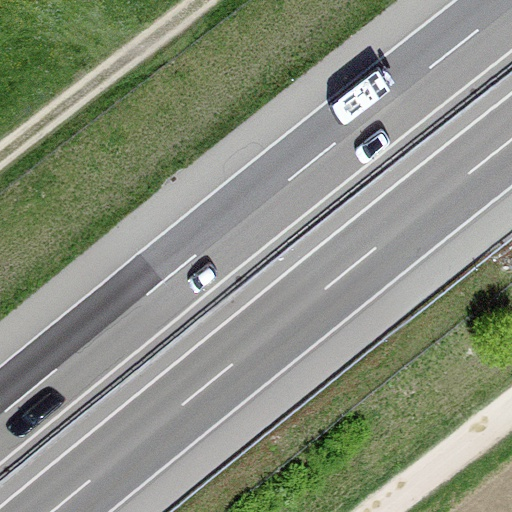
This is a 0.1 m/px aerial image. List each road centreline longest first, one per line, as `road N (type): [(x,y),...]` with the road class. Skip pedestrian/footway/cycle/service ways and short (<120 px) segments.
road 1 (motorway): [(511,3),(0,415)]
road 2 (motorway): [(51,511),(511,139)]
road 3 (track): [(201,0),(0,156)]
road 4 (track): [(377,511),(511,406)]
